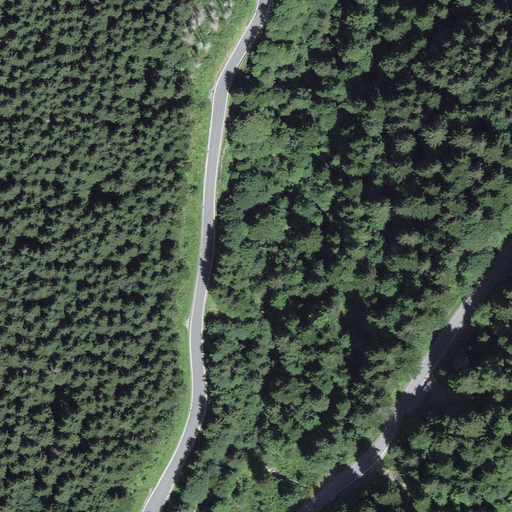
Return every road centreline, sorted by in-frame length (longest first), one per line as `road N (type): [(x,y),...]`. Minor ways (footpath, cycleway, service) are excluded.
road 1 (tertiary): [(265,0),(221,94),(196,331),(196,417),(150,511)]
road 2 (tertiary): [(305,511),(380,446),(423,371),(511,250)]
